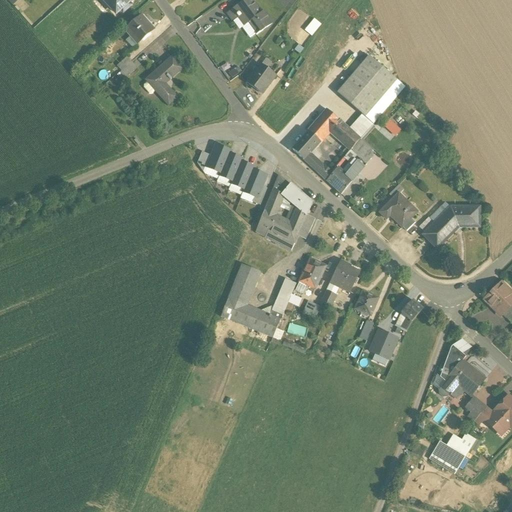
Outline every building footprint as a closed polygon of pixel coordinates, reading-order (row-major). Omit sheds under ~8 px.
[(102,0),(116,14),(121,10),(123,12),(131,5),(128,3),(131,1),(130,0),(102,0)] [(246,2),(228,15),(233,22),(237,19),(239,18),(246,26),(250,23),(249,23),(252,21),(261,32),(272,24),(263,12),(261,13),(251,0),(246,0),(245,1),(246,2)] [(145,24),(140,19),(125,31),(131,38),(133,36),(140,43),(154,30),(147,22),(145,24)] [(312,36),(321,24),(314,19),(304,31),(312,36)] [(368,57),(337,94),(361,115),(373,125),(405,88),(368,57)] [(127,58),(117,66),(122,72),(132,63),(127,58)] [(177,98),(165,85),(170,80),(171,81),(171,80),(171,79),(182,69),(172,59),(147,81),(169,106),(177,98)] [(132,63),(122,72),(127,78),(137,69),(132,63)] [(276,77),(260,65),(246,83),(262,95),(276,77)] [(327,111),(309,132),(319,142),(328,132),(338,121),(327,111)] [(348,130),(351,133),(360,141),(373,125),(361,115),(348,130)] [(338,121),(328,132),(336,139),(346,128),(338,121)] [(396,136),(402,129),(390,121),(385,128),(396,136)] [(346,128),(336,139),(342,143),(351,133),(348,130),(346,128)] [(386,128),(382,132),(390,141),(394,137),(386,128)] [(309,132),(292,150),(311,168),(317,161),(309,154),(319,142),(309,132)] [(351,133),(342,143),(351,151),(360,141),(351,133)] [(360,141),(351,151),(367,165),(376,155),(360,141)] [(207,168),(222,174),(229,156),(231,152),(216,147),(212,157),(207,168)] [(207,168),(212,157),(202,153),(197,164),(203,173),(205,168),(207,168)] [(348,155),(345,159),(351,164),(354,161),(348,155)] [(221,178),(233,182),(240,163),(241,160),(229,156),(222,174),(221,178)] [(317,161),(311,168),(317,173),(323,166),(317,161)] [(231,185),(245,191),(252,171),(253,168),(240,163),(233,182),(231,185)] [(354,167),(346,177),(352,182),(363,169),(363,168),(361,166),(359,164),(357,163),(354,167)] [(333,173),(324,165),(323,166),(317,173),(326,181),(333,173)] [(346,177),(337,169),(326,182),(341,195),(352,182),(346,177)] [(266,176),(252,171),(245,191),(244,193),(255,198),(257,198),(261,187),(266,176)] [(290,186),(279,176),(274,189),(282,195),(290,186)] [(282,195),(281,196),(283,198),(282,200),(289,206),(291,204),(293,206),(297,209),(306,217),(307,216),(312,204),(290,186),(282,195)] [(399,186),(389,196),(393,200),(398,195),(399,195),(403,191),(399,186)] [(255,198),(253,203),(260,206),(267,190),(261,187),(257,198),(255,198)] [(282,195),(274,189),(256,233),(265,238),(268,231),(275,217),(282,200),(283,198),(281,196),(282,195)] [(393,200),(380,214),(386,220),(390,217),(402,228),(411,219),(415,215),(403,203),(405,201),(399,195),(398,195),(393,200)] [(282,200),(275,217),(290,225),(291,222),(289,221),(291,214),(293,206),(291,204),(289,206),(282,200)] [(306,217),(297,209),(291,222),(290,225),(289,227),(299,232),(306,217)] [(425,234),(424,236),(434,246),(444,236),(447,239),(455,232),(462,228),(479,228),(479,209),(450,209),(434,225),(425,234)] [(315,220),(307,216),(306,217),(299,232),(298,236),(306,240),(315,220)] [(275,217),(268,231),(265,238),(265,239),(282,247),(291,252),(298,236),(299,232),(289,227),(290,225),(275,217)] [(411,219),(402,228),(407,232),(415,224),(411,219)] [(434,225),(428,219),(419,228),(425,234),(434,225)] [(316,266),(309,262),(299,283),(306,286),(315,290),(326,267),(317,263),(316,266)] [(351,267),(341,262),(331,283),(350,293),(360,273),(350,268),(351,267)] [(260,274),(242,266),(220,318),(239,325),(247,307),(260,274)] [(260,312),(247,307),(239,325),(273,339),(294,287),(286,283),(276,308),(274,307),(260,312)] [(306,286),(299,283),(296,290),(297,293),(300,294),(303,293),(306,286)] [(511,295),(501,284),(495,291),(495,294),(493,296),(490,296),(485,301),(493,309),(494,309),(494,308),(501,315),(500,316),(501,317),(502,316),(511,305),(511,295)] [(337,296),(327,291),(322,303),(331,308),(337,296)] [(378,299),(362,292),(354,310),(370,317),(378,299)] [(309,301),(303,313),(315,319),(321,307),(309,301)] [(412,301),(401,314),(406,318),(411,323),(423,311),(412,301)] [(511,305),(502,316),(506,320),(511,314),(511,305)] [(391,336),(403,341),(406,333),(400,329),(406,318),(401,314),(391,336)] [(406,318),(400,329),(406,333),(411,323),(406,318)] [(359,339),(366,342),(373,324),(366,321),(359,339)] [(291,324),(290,333),(307,336),(309,328),(291,324)] [(398,340),(379,332),(370,352),(389,361),(398,340)] [(440,377),(444,382),(462,362),(466,358),(451,345),(440,377)] [(462,362),(444,382),(440,387),(442,389),(438,393),(445,399),(448,395),(454,399),(466,392),(471,397),(485,380),(462,362)] [(492,414),(486,420),(487,421),(500,433),(507,425),(511,429),(511,400),(508,397),(492,414)] [(474,399),(466,409),(472,414),(480,404),(474,399)] [(480,404),(472,414),(477,418),(486,409),(480,404)] [(477,418),(474,422),(478,426),(487,421),(486,420),(492,414),(486,409),(477,418)] [(466,435),(462,442),(454,437),(448,447),(456,451),(452,459),(460,464),(475,440),(466,435)] [(454,474),(460,464),(452,459),(456,451),(448,447),(439,441),(428,459),(454,474)]
